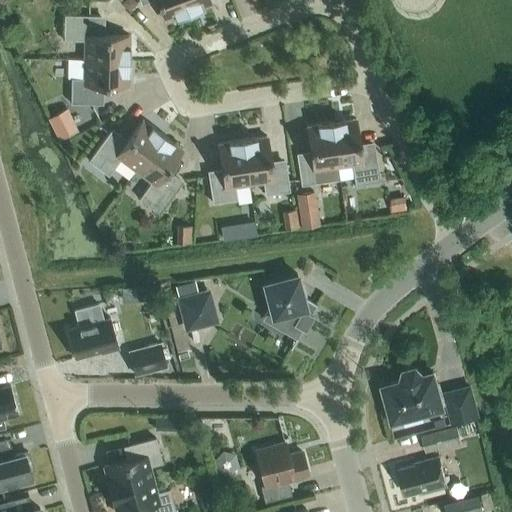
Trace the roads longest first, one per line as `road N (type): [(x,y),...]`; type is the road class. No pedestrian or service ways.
road 1 (residential): [(332,401),(56,402)]
road 2 (residential): [(321,0),(163,61),(180,100),(200,106)]
road 3 (residential): [(0,194),(56,402)]
road 4 (residential): [(332,401),(380,305),(465,239)]
road 5 (residential): [(200,106),(384,80)]
road 6 (residential): [(465,239),(438,210),(384,80)]
